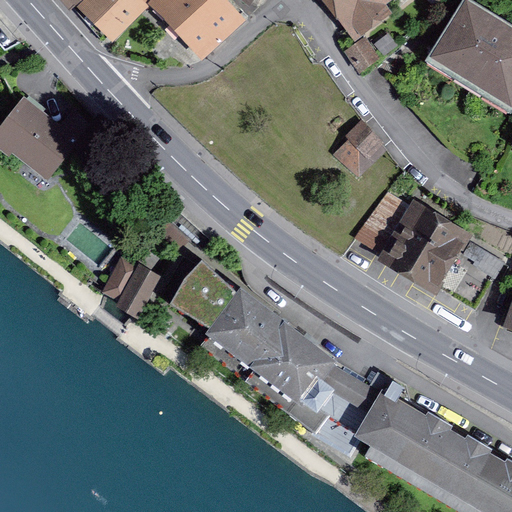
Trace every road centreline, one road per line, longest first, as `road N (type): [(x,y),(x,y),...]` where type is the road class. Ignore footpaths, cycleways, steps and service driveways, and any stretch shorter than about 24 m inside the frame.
road 1 (secondary): [(511,393),(339,292),(252,229),(98,80)]
road 2 (residential): [(511,222),(453,195),(419,164),(299,0)]
road 3 (residential): [(278,0),(200,72),(98,80)]
